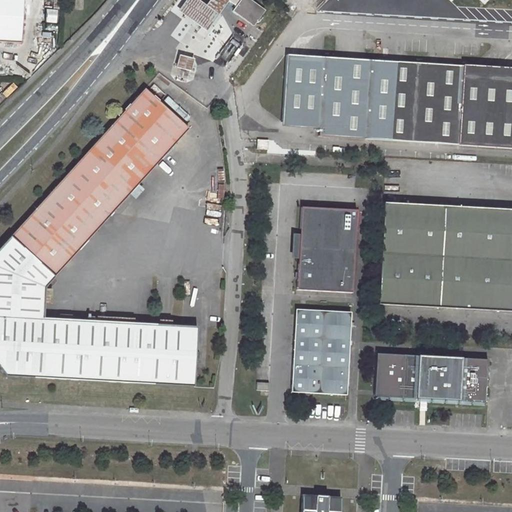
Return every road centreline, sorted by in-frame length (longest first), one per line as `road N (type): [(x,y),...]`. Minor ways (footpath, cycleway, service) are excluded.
road 1 (unknown): [(511,37),(311,26),(282,39),(227,102)]
road 2 (unknown): [(275,435),(281,197),(288,185),(346,190)]
road 3 (unclassified): [(0,427),(248,433)]
road 4 (secondary): [(0,174),(89,76),(136,0)]
road 5 (unknown): [(243,502),(42,493)]
road 6 (secondary): [(132,0),(0,142)]
road 7 (unclassified): [(248,433),(391,443)]
road 8 (unclassified): [(391,443),(511,449)]
